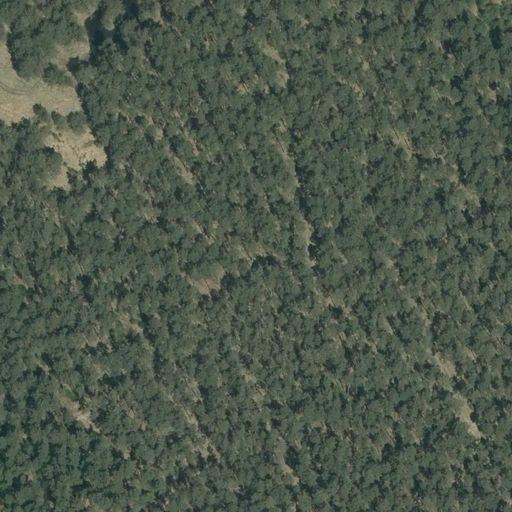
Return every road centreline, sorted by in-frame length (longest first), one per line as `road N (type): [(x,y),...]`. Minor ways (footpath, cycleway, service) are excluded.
road 1 (track): [(0,448),(319,300)]
road 2 (track): [(280,0),(319,300)]
road 3 (track): [(319,300),(511,99)]
road 4 (track): [(511,505),(403,264)]
road 5 (track): [(511,411),(289,511)]
road 6 (track): [(319,300),(511,217)]
road 7 (track): [(314,511),(236,337)]
